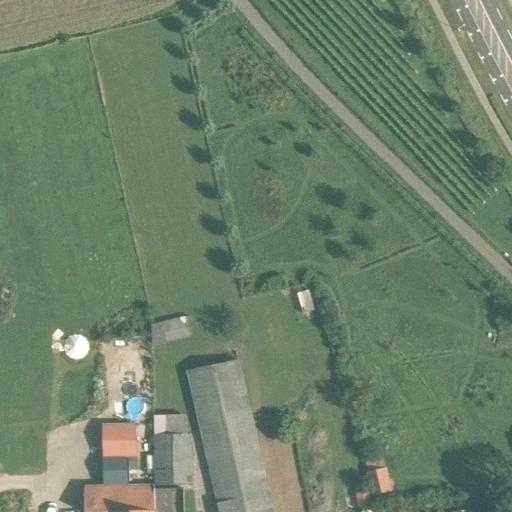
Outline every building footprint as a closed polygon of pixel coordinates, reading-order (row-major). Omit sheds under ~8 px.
[(152,327),(152,333),(152,346),(191,338),(190,317),(152,325),(152,327)] [(220,511),(273,511),(239,361),(189,372),(220,511)] [(107,451),(137,447),(135,427),(104,430),(107,451)] [(156,486),(192,485),(191,435),(156,435),(156,486)] [(382,462),(367,466),(373,495),(374,496),(389,492),(382,462)] [(367,493),(364,485),(355,487),(361,510),(375,506),(371,492),(367,493)] [(155,511),(155,490),(112,489),(88,490),(87,511),(155,511)] [(171,511),(170,508),(169,490),(155,490),(155,511),(171,511)]
